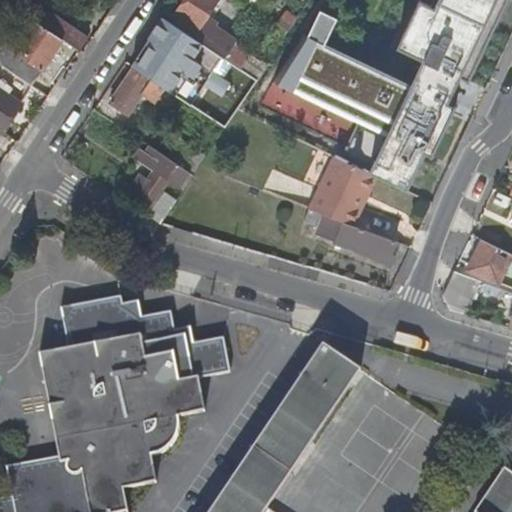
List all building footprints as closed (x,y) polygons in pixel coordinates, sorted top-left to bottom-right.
[(4,0),(34,19),(63,38),(80,50),(89,36),(55,13),(54,16),(31,0),(4,0)] [(184,22),(180,27),(196,38),(225,57),(235,44),(212,28),(217,22),(208,16),(218,0),(186,0),(175,16),(184,22)] [(424,61),(413,86),(303,34),(279,86),(365,126),(350,156),(379,171),(378,175),(409,190),(426,153),(434,156),(457,106),(455,104),(466,79),(470,81),(507,0),(434,0),(431,7),(422,2),(401,47),(398,46),(397,48),(424,61)] [(288,11),(279,25),(290,32),(299,18),(288,11)] [(186,54),(196,38),(180,27),(164,16),(133,64),(136,66),(166,86),(226,127),(239,108),(244,100),(230,91),(227,97),(208,85),(207,84),(213,72),(186,54)] [(0,39),(0,62),(33,84),(63,38),(34,19),(14,49),(0,39)] [(227,58),(208,85),(227,97),(230,91),(244,100),(258,79),(227,58)] [(0,129),(3,132),(33,84),(0,62),(0,129)] [(157,100),(166,86),(136,66),(111,103),(128,114),(139,99),(144,91),(148,94),(157,100)] [(143,102),(148,94),(144,91),(139,99),(143,102)] [(181,141),(169,158),(194,175),(201,166),(206,157),(181,141)] [(169,178),(185,189),(194,175),(169,158),(151,146),(145,154),(140,150),(135,159),(153,172),(149,179),(141,174),(129,192),(150,206),(152,204),(155,206),(150,214),(163,222),(176,202),(163,194),(160,200),(157,197),(169,178)] [(359,203),(373,172),(370,171),(337,155),(312,208),(325,213),(354,224),(363,205),(359,203)] [(359,203),(363,205),(378,175),(373,172),(359,203)] [(511,201),(511,198),(499,192),(494,202),(508,209),(511,201)] [(306,219),(321,225),(325,213),(312,208),(311,208),(306,219)] [(400,247),(402,242),(354,224),(325,213),(321,225),(318,232),(336,239),(336,241),(389,262),(388,265),(393,266),(396,256),(392,255),(395,245),(400,247)] [(497,281),(510,252),(486,240),(471,269),(484,277),(497,281)] [(396,256),(400,247),(395,245),(392,255),(396,256)] [(483,281),(468,276),(457,272),(445,297),(451,310),(468,315),(483,281)] [(0,511),(127,511),(124,492),(157,485),(152,459),(158,457),(161,455),(166,452),(170,448),(173,443),(175,437),(176,433),(176,427),(176,424),(203,418),(197,384),(230,378),(223,342),(194,348),(192,341),(183,334),(176,336),(172,315),(142,320),(141,313),(131,307),(124,309),(122,299),(63,309),(71,352),(84,437),(57,442),(60,460),(7,469),(12,500),(0,501),(0,511)] [(291,476),(361,372),(323,347),(253,450),(291,476)] [(43,358),(57,442),(84,437),(71,352),(43,358)] [(511,511),(511,474),(504,469),(475,511),(511,511)]
